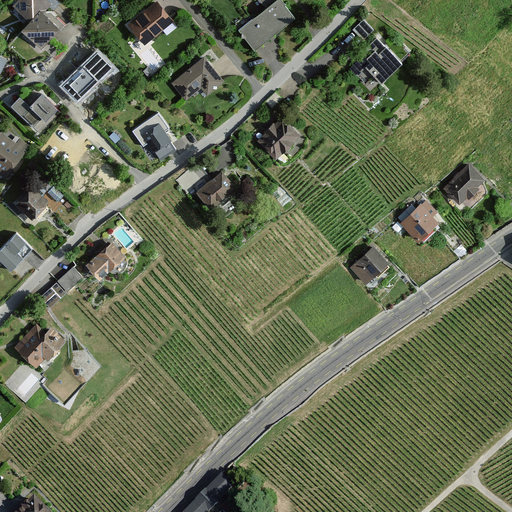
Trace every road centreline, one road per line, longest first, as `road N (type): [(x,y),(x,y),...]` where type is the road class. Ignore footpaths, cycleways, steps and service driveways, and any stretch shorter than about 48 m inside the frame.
road 1 (tertiary): [(165,511),(297,389),(511,236)]
road 2 (residential): [(152,184),(97,223),(0,322)]
road 3 (residential): [(152,184),(44,80),(0,96)]
road 4 (residential): [(264,97),(152,184)]
road 5 (residential): [(362,0),(264,97)]
road 6 (residential): [(264,97),(185,0)]
